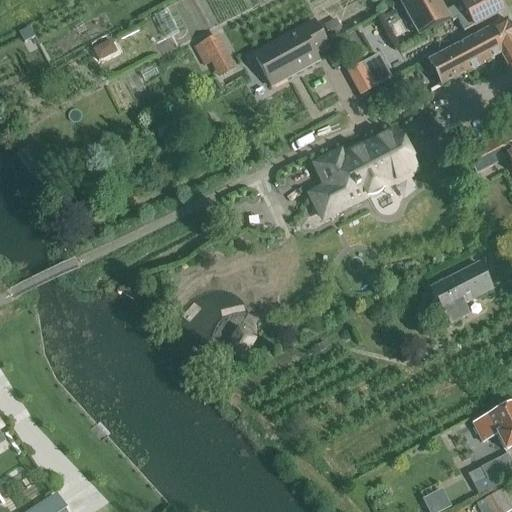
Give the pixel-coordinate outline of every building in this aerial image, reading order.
[(396,0),(418,39),(448,23),(435,0),(396,0)] [(453,10),(447,14),(451,22),(452,22),(453,24),(457,21),(464,33),(472,29),(473,30),(474,32),(477,30),(504,16),(503,14),(494,0),(471,0),(461,6),(453,10)] [(500,57),(509,74),(511,72),(511,31),(506,21),(429,63),(442,88),(500,57)] [(314,24),(253,58),(271,90),(318,64),(315,57),(328,50),(314,24)] [(31,31),(20,37),(25,47),(36,41),(31,31)] [(217,37),(193,50),(200,63),(224,50),(217,37)] [(99,64),(118,55),(112,42),(93,52),(99,64)] [(361,66),(347,74),(360,98),(375,91),(368,78),(361,66)] [(477,178),(507,162),(511,171),(511,133),(510,130),(464,155),(477,178)] [(397,137),(318,179),(328,197),(323,200),(335,221),(394,190),(396,194),(415,184),(413,180),(419,178),(397,137)] [(488,251),(487,257),(490,262),(496,264),(501,261),(503,255),(500,250),(494,248),(488,251)] [(429,292),(447,328),(468,318),(463,308),(492,293),(479,267),(429,292)] [(236,330),(223,352),(243,363),(256,341),(236,330)] [(511,406),(471,428),(482,447),(496,440),(504,454),(511,449),(511,406)] [(469,478),(473,486),(472,487),(478,498),(508,482),(504,475),(511,470),(511,466),(507,456),(480,470),(480,471),(469,478)] [(475,506),(478,511),(511,511),(511,503),(504,490),(475,506)] [(64,511),(56,498),(33,511),(64,511)]
